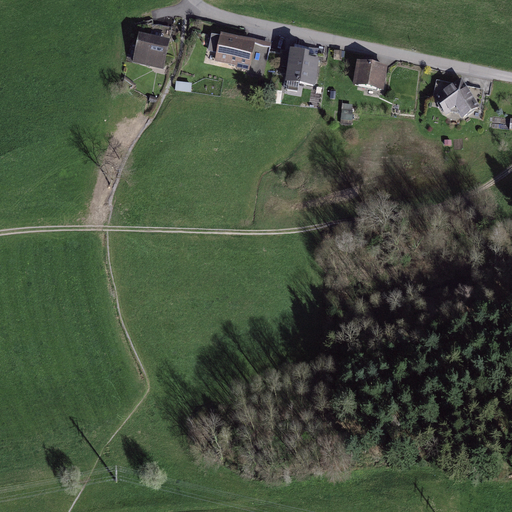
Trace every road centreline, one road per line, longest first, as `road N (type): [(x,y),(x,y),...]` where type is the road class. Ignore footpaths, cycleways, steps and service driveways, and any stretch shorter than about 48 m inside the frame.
road 1 (track): [(511,171),(441,212),(282,235),(0,233)]
road 2 (unclassified): [(511,79),(229,17),(194,0)]
